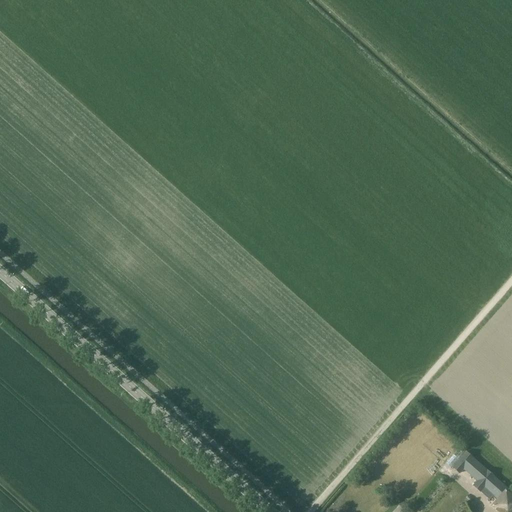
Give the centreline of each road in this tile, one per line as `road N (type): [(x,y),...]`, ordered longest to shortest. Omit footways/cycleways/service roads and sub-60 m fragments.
road 1 (secondary): [(269,511),(0,271)]
road 2 (track): [(511,281),(305,511)]
